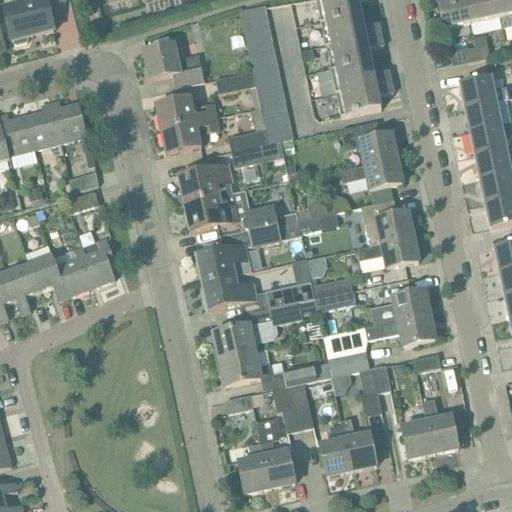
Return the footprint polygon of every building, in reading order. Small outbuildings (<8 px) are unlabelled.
[(325,0),(316,2),(341,122),(381,113),(379,101),(393,98),(388,74),(374,77),(369,53),(383,50),(378,27),(364,30),(359,6),(373,3),(372,0),(325,0)] [(464,29),(471,28),(464,0),(437,0),(445,33),(464,29)] [(464,0),(471,28),(501,22),(496,0),(464,0)] [(511,0),(496,0),(501,22),(503,33),(511,31),(511,0)] [(3,11),(7,25),(12,45),(54,34),(46,1),(3,11)] [(292,145),(265,9),(240,15),(252,77),(255,91),(260,113),(268,150),(281,147),(292,145)] [(199,59),(178,64),(174,48),(144,55),(150,84),(173,79),(176,93),(205,86),(199,59)] [(488,49),(476,51),(479,65),(491,62),(488,49)] [(453,71),(479,65),(476,51),(450,57),(453,71)] [(255,91),(252,77),(216,84),(219,99),(255,91)] [(461,87),(466,112),(495,106),(509,103),(507,91),(492,94),(490,81),(461,87)] [(156,110),(161,134),(217,122),(214,110),(194,114),(192,102),(175,106),(156,110)] [(59,106),(51,108),(61,148),(87,141),(79,108),(61,113),(59,106)] [(466,112),(471,136),(500,130),(495,106),(466,112)] [(44,117),(27,121),(36,154),(61,148),(51,108),(42,110),(44,117)] [(229,143),(232,157),(261,151),(268,150),(260,113),(252,115),(257,138),(229,143)] [(8,118),(0,119),(10,161),(36,154),(27,121),(10,125),(8,118)] [(10,161),(0,119),(0,166),(11,163),(10,161)] [(217,122),(161,134),(166,159),(203,151),(200,141),(220,136),(217,122)] [(362,153),(365,169),(396,162),(391,138),(380,140),(377,126),(357,130),(342,134),(347,156),(362,153)] [(471,136),(476,160),(505,154),(511,152),(511,139),(503,142),(500,130),(471,136)] [(268,150),(261,151),(265,166),(285,162),(281,147),(268,150)] [(232,157),(235,173),(265,166),(261,151),(232,157)] [(476,160),(481,184),(510,178),(505,154),(476,160)] [(396,162),(365,169),(341,174),(344,187),(368,182),(370,195),(402,188),(396,162)] [(298,184),(295,168),(286,170),(290,186),(298,184)] [(218,201),(233,197),(227,170),(179,181),(185,208),(218,201)] [(69,184),(73,198),(99,190),(96,176),(69,184)] [(481,184),(486,208),(511,202),(511,186),(510,178),(481,184)] [(41,190),(28,194),(31,205),(44,202),(41,190)] [(185,208),(191,235),(220,229),(222,241),(300,225),(298,217),(278,221),(275,210),(251,215),(246,194),(233,197),(218,201),(185,208)] [(96,196),(67,205),(71,218),(100,209),(96,196)] [(298,217),(300,225),(337,217),(337,216),(352,213),(346,201),(338,200),(333,201),(333,204),(309,209),(310,214),(298,217)] [(511,202),(486,208),(492,232),(511,227),(511,202)] [(361,211),(369,251),(413,241),(408,216),(397,219),(394,204),(361,211)] [(303,238),(339,230),(337,217),(300,225),(303,238)] [(225,253),(197,260),(203,287),(234,280),(252,276),(246,252),(252,250),(253,254),(283,247),(283,245),(303,240),(303,238),(300,225),(222,241),(225,253)] [(413,241),(369,251),(358,253),(361,265),(384,260),(387,273),(419,267),(413,241)] [(101,255),(86,260),(97,291),(115,284),(109,268),(115,266),(106,242),(98,245),(101,255)] [(511,247),(496,251),(501,275),(511,273),(511,247)] [(77,263),(56,271),(68,302),(97,291),(86,260),(82,251),(74,254),(77,263)] [(52,260),(29,269),(40,296),(54,291),(59,305),(68,302),(56,271),(52,260)] [(312,285),(311,286),(314,303),(354,295),(351,282),(318,289),(316,281),(323,280),(327,271),(325,260),(307,264),(312,285)] [(29,269),(6,277),(17,305),(22,319),(31,316),(25,302),(40,296),(29,269)] [(511,273),(501,275),(506,300),(511,298),(511,273)] [(6,277),(0,279),(0,326),(8,324),(3,310),(17,305),(6,277)] [(234,280),(203,287),(209,314),(228,310),(256,304),(253,288),(237,291),(234,280)] [(270,313),(314,303),(311,286),(266,296),(270,313)] [(354,295),(314,303),(317,316),(356,308),(354,295)] [(430,320),(425,295),(393,301),(395,307),(372,312),(375,330),(364,332),(365,334),(430,320)] [(317,316),(314,303),(270,313),(246,318),(249,330),(214,338),(220,364),(255,357),(254,348),(274,344),(279,337),(277,329),(303,323),(302,319),(317,316)] [(435,345),(430,320),(365,334),(367,345),(401,338),(404,351),(435,345)] [(329,366),(272,378),(267,354),(255,357),(220,364),(225,391),(261,383),(264,395),(273,393),(291,390),(305,387),(332,381),(329,366)] [(329,367),(332,381),(349,378),(361,375),(370,373),(366,356),(330,363),(331,366),(329,367)] [(438,359),(418,363),(413,364),(416,377),(441,372),(438,359)] [(373,373),(378,398),(391,396),(386,370),(373,373)] [(378,398),(373,373),(370,373),(361,375),(366,400),(361,401),(365,422),(382,418),(378,398)] [(291,390),(300,435),(314,432),(305,387),(291,390)] [(291,390),(273,393),(278,416),(283,415),(288,438),(300,435),(291,390)] [(250,400),(245,401),(225,405),(228,418),(253,413),(250,400)] [(427,426),(426,426),(433,458),(458,452),(452,421),(439,423),(435,404),(423,406),(427,426)] [(254,426),(259,444),(279,439),(274,421),(254,426)] [(342,429),(341,429),(351,475),(376,470),(372,450),(370,439),(357,442),(352,423),(341,425),(342,429)] [(433,458),(426,426),(401,431),(408,463),(433,458)] [(351,475),(341,429),(330,431),(334,447),(320,450),(326,481),(351,475)] [(274,445),(261,448),(270,493),(295,487),(288,456),(277,458),(274,445)] [(0,474),(11,471),(5,447),(0,448),(0,474)] [(270,493),(261,448),(250,450),(253,463),(238,466),(245,498),(270,493)] [(0,490),(0,511),(6,511),(3,500),(18,496),(15,487),(0,490)]
